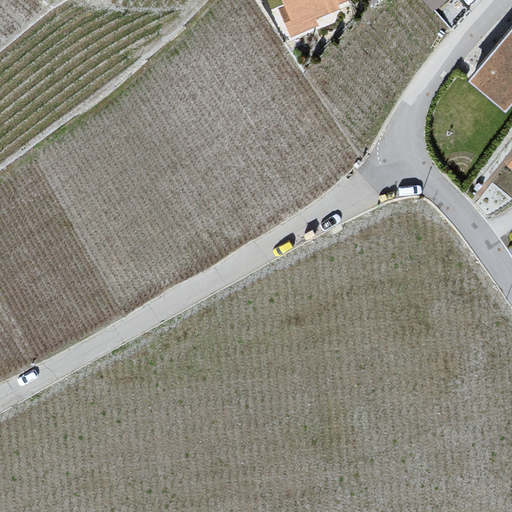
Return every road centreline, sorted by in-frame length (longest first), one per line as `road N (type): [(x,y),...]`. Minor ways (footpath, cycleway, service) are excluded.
road 1 (track): [(409,160),(0,402)]
road 2 (residential): [(511,286),(409,160),(405,143),(406,117),(438,69),(504,0)]
